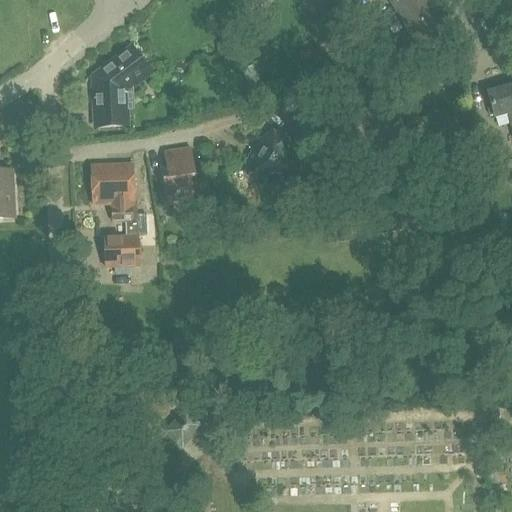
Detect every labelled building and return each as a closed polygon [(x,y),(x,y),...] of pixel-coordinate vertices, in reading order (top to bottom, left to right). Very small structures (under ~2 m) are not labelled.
[(237,0),(248,12),(262,0),(237,0)] [(305,0),(299,10),(311,27),(328,14),(322,6),(327,2),(325,0),(305,0)] [(388,0),(394,9),(408,0),(388,0)] [(408,0),(394,9),(407,31),(434,16),(424,0),(408,0)] [(347,21),(351,28),(354,33),(376,19),(370,9),(347,21)] [(448,39),(434,16),(407,31),(422,55),(448,39)] [(383,33),(376,19),(354,33),(360,45),(383,33)] [(330,38),(341,62),(346,59),(334,36),(330,38)] [(93,77),(95,128),(127,127),(126,99),(132,98),(132,88),(150,73),(131,48),(93,77)] [(378,82),(411,75),(395,54),(370,69),(378,82)] [(341,69),(344,87),(369,82),(366,64),(341,69)] [(423,72),(426,76),(436,71),(434,65),(423,72)] [(348,113),(371,109),(367,86),(344,90),(348,113)] [(511,136),(511,92),(510,88),(487,94),(494,118),(506,114),(511,136)] [(452,112),(414,112),(414,155),(452,155),(452,112)] [(288,131),(305,162),(323,151),(320,145),(324,143),(310,119),(288,131)] [(352,128),(329,127),(328,153),(350,154),(352,128)] [(259,185),(285,185),(299,162),(286,139),(257,140),(245,161),(259,185)] [(161,182),(165,208),(192,204),(189,180),(194,180),(190,151),(163,155),(166,182),(161,182)] [(494,158),(485,171),(497,180),(506,166),(494,158)] [(113,221),(126,221),(127,237),(104,238),(106,267),(140,265),(136,201),(133,201),(131,167),(91,167),(93,205),(112,204),(113,221)] [(0,219),(15,219),(12,171),(0,171),(0,219)] [(220,268),(222,288),(233,285),(230,267),(220,268)] [(200,427),(187,416),(185,413),(167,433),(182,447),(200,427)]
